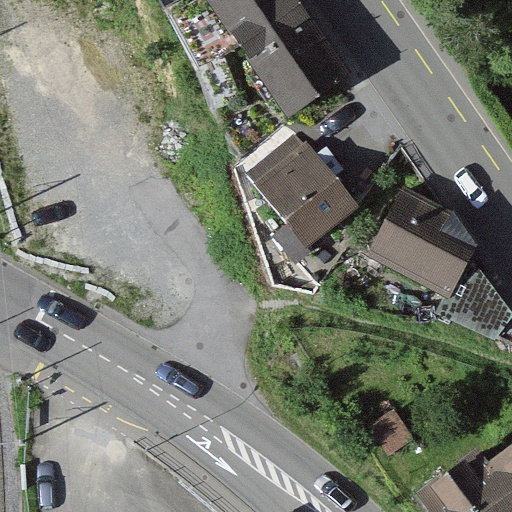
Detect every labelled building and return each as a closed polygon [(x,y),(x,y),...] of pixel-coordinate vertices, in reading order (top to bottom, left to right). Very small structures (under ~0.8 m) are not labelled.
[(160,0),(167,11),(185,0),(160,0)] [(199,0),(171,19),(199,72),(213,110),(237,100),(223,58),(241,46),(290,117),(338,83),(311,43),(321,36),(296,0),(199,0)] [(318,160),(298,136),(248,177),(307,249),(356,208),(331,178),(339,171),(325,155),(318,160)] [(453,217),(406,192),(373,254),(450,297),(440,313),(495,338),(510,316),(469,261),(479,254),(453,217)] [(480,454),(422,497),(433,511),(511,511),(511,450),(490,467),(480,454)]
